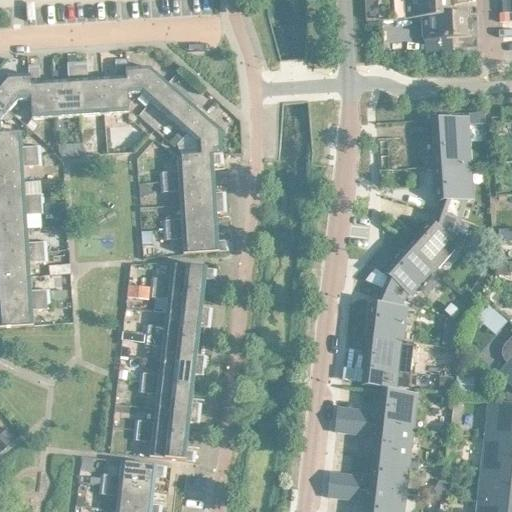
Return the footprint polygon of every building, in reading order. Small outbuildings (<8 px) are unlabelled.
[(408,0),(409,13),(425,12),(425,11),(458,9),(457,0),(408,0)] [(425,11),(425,12),(427,35),(475,32),(474,8),(458,9),(425,11)] [(81,49),(71,49),(71,57),(81,57),(81,49)] [(120,72),(106,73),(108,109),(133,107),(132,88),(131,88),(130,63),(130,53),(119,54),(120,72)] [(91,56),(81,57),(84,110),(108,109),(106,73),(92,74),(91,56)] [(72,75),(58,76),(60,112),(84,110),(81,57),(71,57),(72,75)] [(32,60),(33,69),(35,94),(34,94),(35,113),(60,112),(58,76),(44,77),(43,59),(32,60)] [(153,62),(130,63),(131,88),(132,88),(144,87),(154,96),(171,77),(153,62)] [(10,70),(0,81),(0,93),(13,105),(22,95),(34,94),(35,94),(33,69),(10,70)] [(207,109),(171,77),(154,96),(190,128),(207,109)] [(0,128),(5,128),(4,115),(13,105),(0,93),(0,128)] [(511,101),(495,102),(495,106),(496,113),(511,112),(511,101)] [(225,125),(207,109),(190,128),(200,137),(201,149),(201,150),(226,149),(225,125)] [(436,116),(439,162),(474,160),(471,113),(436,116)] [(0,153),(45,150),(44,140),(26,142),(25,126),(5,128),(0,128),(0,153)] [(180,130),(173,137),(178,142),(180,139),(185,134),(180,130)] [(227,159),(226,149),(201,150),(201,149),(181,151),(182,166),(164,167),(164,177),(218,173),(218,159),(227,159)] [(0,177),(28,175),(27,161),(45,160),(45,150),(0,153),(0,177)] [(446,195),(441,207),(463,215),(471,193),(476,193),(474,160),(439,162),(441,195),(446,195)] [(219,188),(218,173),(164,177),(165,187),(183,185),(184,200),(229,197),(229,187),(219,188)] [(0,201),(48,198),(47,188),(29,189),(28,175),(0,177),(0,201)] [(59,187),(47,188),(48,198),(60,197),(59,187)] [(60,197),(48,198),(48,208),(61,207),(60,197)] [(69,197),(60,197),(61,207),(70,206),(69,197)] [(230,207),(229,197),(184,200),(185,214),(167,215),(167,225),(221,221),(220,207),(230,207)] [(0,225),(31,223),(30,209),(48,208),(48,198),(0,201),(0,225)] [(433,216),(411,241),(437,264),(459,240),(456,236),(463,215),(441,207),(437,220),(433,216)] [(466,216),(462,226),(470,229),(473,219),(466,216)] [(222,235),(221,221),(167,225),(168,234),(186,233),(187,249),(232,246),(232,235),(222,235)] [(0,249),(51,246),(50,236),(32,237),(31,223),(0,225),(0,249)] [(156,226),(146,226),(146,238),(156,238),(156,226)] [(392,270),(386,284),(408,294),(411,286),(415,290),(419,285),(435,285),(434,269),(437,264),(411,241),(389,266),(392,270)] [(0,273),(34,271),(33,257),(51,256),(51,246),(0,249),(0,273)] [(74,257),(62,258),(63,269),(75,268),(74,259),(74,257)] [(511,258),(502,258),(503,269),(511,268),(511,258)] [(155,272),(154,282),(208,288),(209,274),(219,275),(220,264),(175,259),(173,274),(155,272)] [(0,297),(54,294),(53,284),(35,285),(34,271),(0,273),(0,297)] [(132,279),(131,292),(153,294),(153,292),(154,282),(132,279)] [(171,294),(169,308),(215,313),(216,303),(206,302),(208,288),(154,282),(153,292),(171,294)] [(375,299),(371,332),(405,336),(409,303),(404,302),(408,294),(386,284),(379,299),(375,299)] [(54,294),(0,297),(0,302),(1,312),(0,311),(0,322),(37,320),(36,305),(54,304),(54,294)] [(492,300),(480,314),(490,322),(501,308),(492,300)] [(150,320),(149,330),(202,336),(204,321),(214,323),(215,313),(169,308),(168,322),(150,320)] [(447,330),(446,339),(459,340),(460,328),(448,326),(447,330)] [(165,341),(164,355),(209,360),(210,351),(201,350),(202,336),(149,330),(148,339),(165,341)] [(405,336),(371,332),(366,378),(400,382),(405,336)] [(511,356),(511,358),(503,369),(511,377),(511,337),(511,339),(510,341),(509,343),(508,346),(508,349),(509,351),(510,354),(511,356)] [(144,367),(143,377),(197,383),(199,369),(208,370),(209,360),(164,355),(162,370),(144,367)] [(123,365),(122,373),(130,374),(131,365),(123,365)] [(461,369),(459,388),(477,389),(478,370),(461,369)] [(443,372),(443,385),(458,385),(458,372),(443,372)] [(160,389),(159,403),(204,408),(205,398),(195,397),(197,383),(143,377),(142,387),(160,389)] [(385,386),(381,419),(416,423),(419,390),(385,386)] [(457,398),(456,412),(463,412),(464,399),(457,398)] [(511,400),(493,398),(489,432),(511,434),(511,400)] [(342,402),(341,414),(369,418),(371,406),(342,402)] [(139,415),(138,425),(192,431),(193,417),(203,418),(204,408),(159,403),(157,417),(139,415)] [(369,418),(341,414),(340,427),(368,430),(369,418)] [(381,419),(377,452),(412,456),(416,423),(381,419)] [(15,420),(2,431),(10,439),(22,429),(15,420)] [(192,431),(138,425),(137,435),(155,437),(153,452),(198,457),(200,446),(190,445),(192,431)] [(511,434),(489,432),(486,464),(511,467),(511,434)] [(86,452),(85,464),(95,465),(96,453),(86,452)] [(377,452),(374,485),(408,488),(412,456),(377,452)] [(105,472),(104,479),(158,485),(159,471),(169,472),(170,461),(125,456),(123,471),(105,469),(105,472)] [(511,467),(486,464),(482,497),(511,500),(511,467)] [(335,468),(334,480),(362,483),(363,471),(335,468)] [(121,490),(119,505),(164,510),(166,500),(156,499),(158,485),(104,479),(103,488),(121,490)] [(362,483),(334,480),(332,492),(360,495),(362,483)] [(374,485),(370,511),(405,511),(408,488),(374,485)] [(80,491),(79,500),(87,501),(88,492),(83,491),(80,491)] [(511,511),(511,500),(482,497),(480,511),(511,511)]
